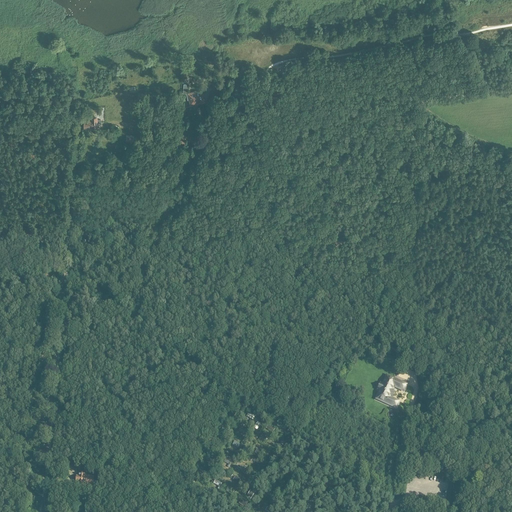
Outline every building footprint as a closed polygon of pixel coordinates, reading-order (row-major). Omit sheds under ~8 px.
[(186,84),(184,84),(183,93),(187,94),(188,100),(189,100),(190,105),(193,104),(193,102),(204,100),(202,90),(188,93),(187,85),(186,84)] [(98,123),(97,118),(92,118),(92,121),(85,122),(85,128),(92,128),(98,128),(98,123)] [(396,408),(398,402),(389,398),(390,394),(391,395),(393,390),(392,390),(394,387),(403,391),(406,385),(399,382),(392,379),(390,381),(385,379),(384,381),(382,385),(385,386),(382,391),(380,390),(377,396),(383,399),(381,402),(396,408)] [(247,469),(240,465),(239,468),(243,471),(242,472),(244,474),(247,469)] [(81,477),(77,477),(76,483),(78,484),(78,486),(84,487),(85,484),(91,485),(92,479),(85,478),(86,475),(81,475),(81,477)]
